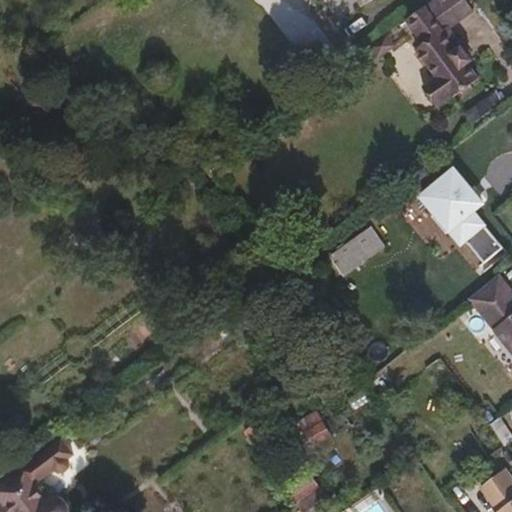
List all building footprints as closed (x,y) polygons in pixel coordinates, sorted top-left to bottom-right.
[(473,11),(464,0),(433,0),(426,6),(445,31),(449,28),(473,11)] [(469,65),(473,62),(449,28),(445,31),(426,6),(406,20),(414,33),(419,30),(428,44),(425,46),(418,52),(437,80),(424,89),(439,108),(451,99),(454,99),(462,93),(465,97),(475,90),(471,86),(480,79),(469,65)] [(428,44),(419,30),(414,33),(425,46),(428,44)] [(486,203),(457,168),(424,196),(464,243),(470,239),(488,261),(505,247),(475,212),(486,203)] [(370,258),(356,239),(328,259),(342,278),(370,258)] [(511,289),(500,275),(471,298),(511,350),(511,289)] [(332,435),(317,412),(299,423),(315,446),(332,435)] [(25,433),(27,425),(21,418),(15,418),(10,421),(9,428),(14,435),(20,436),(25,433)] [(511,433),(501,418),(492,425),(504,445),(506,447),(511,441),(511,433)] [(66,436),(23,470),(34,486),(58,470),(60,472),(64,473),(67,473),(70,471),(74,466),(75,463),(74,457),(79,454),(66,436)] [(511,511),(511,476),(505,467),(482,486),(500,510),(497,511),(511,511)] [(68,511),(69,509),(66,503),(59,498),(51,499),(46,501),(34,486),(23,470),(0,487),(0,511),(68,511)] [(321,485),(312,473),(288,491),(296,502),(320,486),(321,485)] [(303,511),(307,511),(328,497),(320,486),(296,502),(303,511)] [(371,511),(390,499),(381,487),(345,511),(371,511)]
